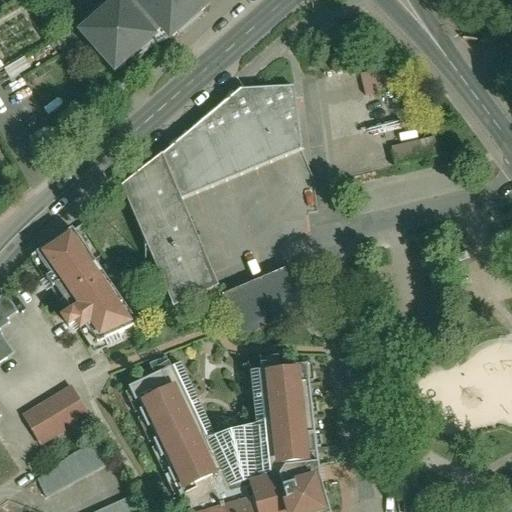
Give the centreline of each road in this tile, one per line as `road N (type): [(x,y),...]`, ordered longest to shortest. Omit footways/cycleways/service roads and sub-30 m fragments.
road 1 (residential): [(371,511),(325,226),(511,172)]
road 2 (secondary): [(288,0),(0,254)]
road 3 (secondary): [(408,0),(511,136)]
